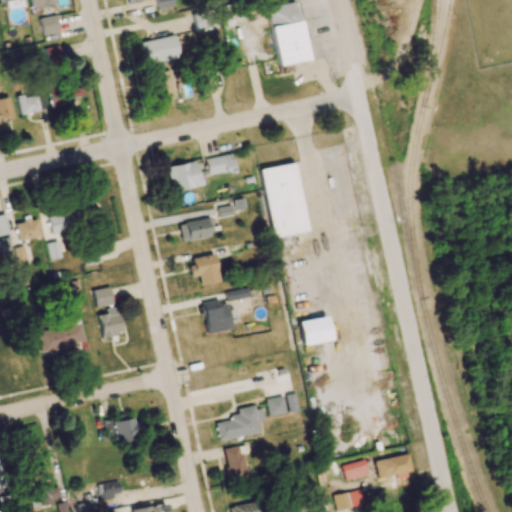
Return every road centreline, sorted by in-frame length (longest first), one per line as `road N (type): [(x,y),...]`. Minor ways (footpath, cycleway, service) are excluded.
road 1 (residential): [(446,511),(337,0)]
road 2 (residential): [(196,511),(88,0)]
road 3 (residential): [(356,98),(0,172)]
road 4 (residential): [(169,379),(0,415)]
